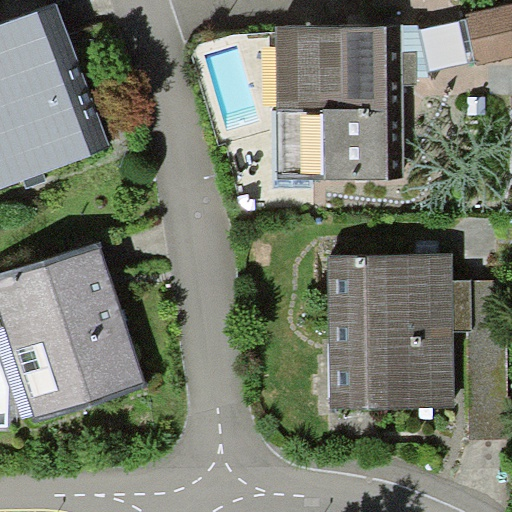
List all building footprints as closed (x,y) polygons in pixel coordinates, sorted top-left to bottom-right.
[(511,9),(466,19),(476,67),(511,59),(511,9)] [(0,194),(111,152),(56,10),(0,31),(0,194)] [(403,32),(273,33),(274,186),(402,185),(401,88),(419,87),(419,55),(404,55),(403,32)] [(145,390),(101,252),(0,284),(0,318),(34,426),(145,390)] [(455,257),(329,259),(331,411),(456,409),(454,335),(467,335),(469,442),(509,441),(506,283),(455,284),(455,257)]
